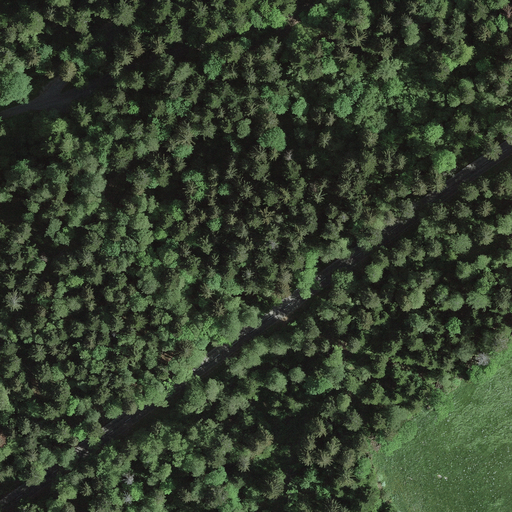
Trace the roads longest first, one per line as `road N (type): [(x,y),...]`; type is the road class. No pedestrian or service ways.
road 1 (tertiary): [(511,146),(1,511)]
road 2 (unclassified): [(0,124),(325,0)]
